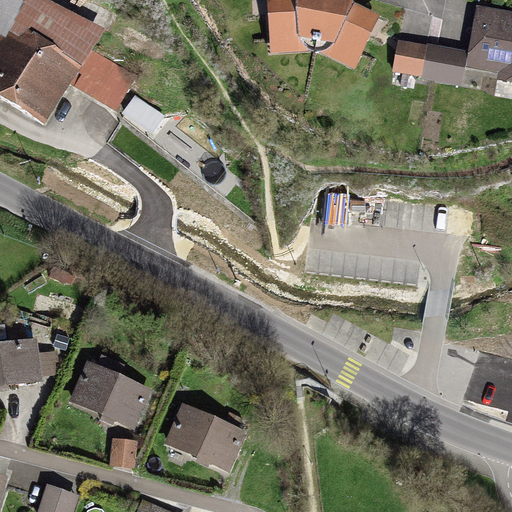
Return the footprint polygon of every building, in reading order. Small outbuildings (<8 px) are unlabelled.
[(92,22),(49,0),(0,0),(0,87),(46,111),(62,80),(109,104),(127,67),(81,43),(92,22)] [(264,60),(314,58),(344,75),(371,26),(330,3),(326,0),(294,0),(293,4),(262,5),(264,60)] [(511,19),(472,12),(461,70),(511,79),(511,19)] [(396,46),(389,76),(410,81),(417,51),(396,46)] [(36,343),(0,347),(0,382),(40,378),(36,343)] [(86,360),(72,393),(128,417),(142,384),(86,360)] [(238,427),(177,402),(165,433),(226,457),(238,427)] [(169,511),(137,499),(131,511),(169,511)]
